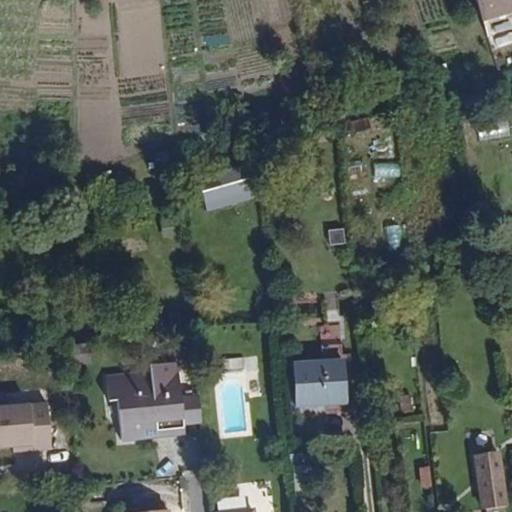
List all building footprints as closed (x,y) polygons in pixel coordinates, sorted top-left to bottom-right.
[(508,0),(467,0),(473,19),(511,9),(508,0)] [(186,190),(188,209),(234,204),(231,181),(205,184),(205,188),(186,190)] [(234,204),(188,209),(189,218),(235,212),(234,204)] [(185,416),(181,388),(178,356),(149,359),(149,367),(107,371),(111,399),(118,399),(123,441),(147,439),(146,430),(186,424),(185,416)] [(334,363),(284,367),(290,408),(339,403),(334,363)] [(194,415),(190,386),(181,388),(185,416),(194,415)] [(249,434),(248,417),(233,418),(231,398),(219,399),(223,437),(249,434)] [(51,406),(36,407),(39,447),(53,446),(51,406)] [(36,407),(0,408),(0,449),(39,447),(36,407)] [(503,449),(480,451),(488,506),(510,503),(503,449)] [(282,469),(286,500),(303,497),(299,467),(282,469)]
